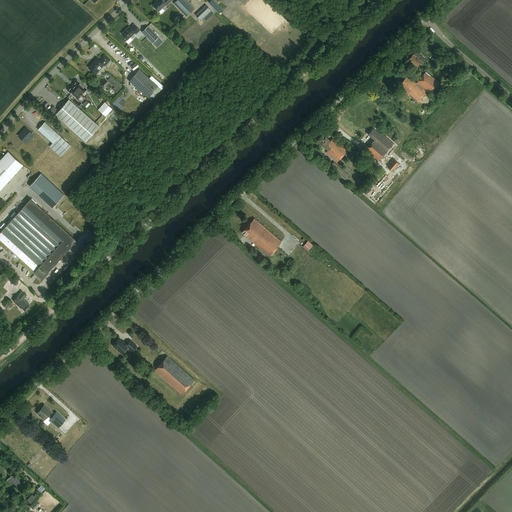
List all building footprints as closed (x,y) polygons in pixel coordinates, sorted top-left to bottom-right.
[(156,0),(157,1),(152,5),(153,6),(153,7),(155,9),(156,9),(158,11),(165,5),(166,6),(172,0),(171,0),(156,0)] [(194,8),(186,0),(176,0),(173,3),(186,16),(194,8)] [(206,5),(195,15),(201,21),(203,18),(206,21),(214,14),(211,11),(206,5)] [(139,30),(134,24),(130,28),(129,27),(127,29),(126,29),(121,34),(127,40),(134,33),(136,34),(139,30)] [(141,32),(152,43),(155,46),(160,41),(157,38),(158,37),(147,26),(141,32)] [(416,51),(413,55),(413,54),(411,56),(410,56),(410,57),(410,58),(409,59),(412,61),(412,62),(417,66),(422,60),(425,62),(426,60),(416,51)] [(105,66),(110,60),(104,55),(99,60),(97,59),(94,62),(93,62),(88,67),(94,72),(97,68),(99,69),(100,69),(101,68),(101,67),(103,64),(105,66)] [(152,76),(149,79),(139,69),(129,81),(148,98),(152,101),(162,90),(164,87),(152,76)] [(430,94),(439,83),(425,71),(416,83),(407,75),(400,84),(404,88),(403,89),(406,91),(406,92),(418,102),(426,91),(430,94)] [(87,90),(77,81),(74,85),(75,86),(73,88),(72,87),(69,91),(78,100),(87,90)] [(119,102),(122,98),(119,95),(113,102),(120,109),(123,106),(119,102)] [(50,110),(55,114),(85,141),(98,126),(67,99),(58,110),(53,106),(50,110)] [(83,104),(86,108),(91,103),(87,100),(83,104)] [(106,116),(112,109),(105,102),(98,109),(106,116)] [(53,143),(60,135),(45,122),(38,129),(53,143)] [(26,128),(18,136),(24,142),(32,133),(26,128)] [(378,161),(394,143),(382,133),(381,134),(378,131),(378,132),(373,128),(368,134),(374,139),(365,150),(378,161)] [(337,162),(347,151),(333,138),(330,141),(326,137),(321,143),(325,147),(325,148),(328,150),(326,152),(337,162)] [(0,190),(23,165),(8,151),(0,159),(0,190)] [(392,171),(399,164),(394,159),(387,167),(392,171)] [(333,161),(329,167),(346,181),(351,176),(333,161)] [(365,185),(377,171),(373,168),(371,170),(372,171),(362,183),(365,185)] [(52,208),(63,195),(40,174),(28,187),(52,208)] [(30,198),(0,231),(0,240),(35,272),(34,273),(42,280),(48,273),(77,240),(30,198)] [(254,218),(242,232),(269,256),(281,242),(254,218)] [(22,291),(13,301),(21,308),(22,307),(25,310),(30,305),(23,299),(27,296),(22,291)] [(7,299),(2,304),(6,308),(8,306),(11,308),(13,305),(7,299)] [(124,343),(119,339),(113,346),(122,353),(128,347),(133,351),(137,346),(130,340),(127,344),(125,343),(124,343)] [(181,394),(194,380),(167,356),(154,370),(181,394)] [(58,428),(65,420),(56,412),(54,414),(52,412),(44,405),(36,413),(44,420),(48,416),(50,418),(49,420),(58,428)] [(18,490),(24,484),(13,475),(12,476),(11,475),(7,480),(18,490)] [(41,493),(46,488),(41,484),(36,489),(41,493)] [(31,503),(38,495),(36,493),(34,496),(32,494),(27,500),(31,503)]
